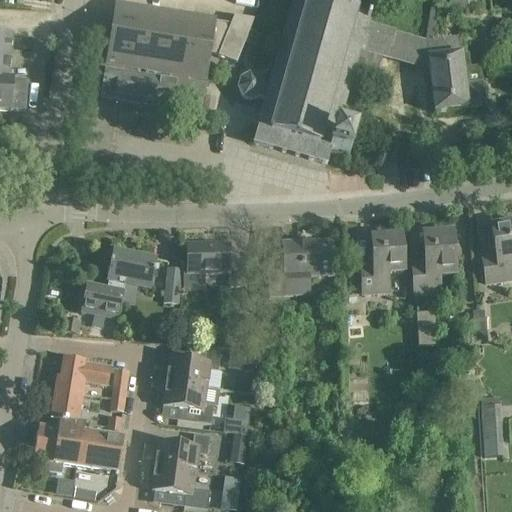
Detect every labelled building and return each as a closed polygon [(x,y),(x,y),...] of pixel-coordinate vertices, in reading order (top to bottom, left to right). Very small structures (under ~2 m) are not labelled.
[(328,166),(332,153),(349,158),(355,138),(337,133),(360,52),(394,61),(396,54),(423,62),(428,61),(426,45),(367,28),(370,20),(347,13),(347,4),(345,0),(315,0),(314,3),(302,0),(293,0),(269,88),(261,86),(260,83),(255,80),(248,78),(241,82),(239,89),(240,97),(250,101),(257,99),(266,101),(258,130),(253,144),(328,166)] [(467,13),(475,12),(475,0),(445,0),(446,11),(467,13)] [(215,27),(216,23),(115,7),(106,66),(105,72),(104,72),(99,101),(199,116),(204,88),(206,82),(207,82),(210,59),(220,60),(219,63),(235,69),(253,22),(234,19),(230,29),(215,27)] [(27,84),(14,83),(9,83),(12,36),(0,34),(0,112),(25,114),(27,84)] [(426,45),(428,61),(434,115),(484,109),(482,86),(464,87),(461,58),(452,59),(449,42),(426,45)] [(511,283),(511,269),(511,263),(511,262),(511,226),(492,230),(496,258),(483,260),(487,288),(511,283)] [(439,297),(437,277),(454,275),(451,235),(422,237),(424,266),(412,267),(414,299),(439,297)] [(387,296),(386,276),(402,275),(399,239),(371,241),(373,269),(361,270),(363,297),(387,296)] [(308,297),(308,280),(333,279),(332,243),(282,245),(283,271),(267,273),(268,298),(308,297)] [(244,261),(229,262),(228,247),(186,248),(187,277),(228,276),(228,290),(242,289),(245,285),(244,261)] [(107,291),(121,294),(123,287),(150,292),(156,262),(113,253),(107,283),(109,284),(107,291)] [(162,307),(179,308),(182,273),(166,271),(162,307)] [(123,294),(121,294),(107,291),(87,286),(81,314),(117,322),(123,294)] [(483,313),(471,314),(472,326),(484,326),(483,313)] [(433,316),(416,317),(418,350),(436,349),(433,316)] [(64,321),(61,334),(78,337),(81,324),(64,321)] [(484,326),(472,326),(473,347),(486,346),(485,325),(484,326)] [(166,385),(206,390),(208,373),(218,374),(221,355),(191,351),(189,363),(170,360),(166,385)] [(239,355),(237,372),(255,374),(258,357),(239,355)] [(58,378),(55,392),(83,397),(85,384),(107,388),(109,372),(84,368),(85,364),(64,360),(61,379),(58,378)] [(110,401),(112,401),(124,403),(128,374),(114,372),(110,401)] [(178,411),(176,423),(211,428),(213,409),(204,407),(206,390),(166,385),(163,409),(178,411)] [(55,392),(49,432),(82,437),(83,437),(85,426),(78,425),(83,397),(79,396),(58,393),(55,392)] [(483,450),(502,448),(498,400),(480,402),(483,450)] [(124,403),(112,401),(110,401),(108,413),(122,414),(124,403)] [(226,419),(224,432),(232,433),(234,420),(226,419)] [(109,420),(108,433),(120,435),(121,422),(109,420)] [(39,430),(33,463),(46,465),(45,475),(61,477),(63,468),(76,470),(82,437),(49,432),(39,430)] [(118,477),(118,473),(123,444),(87,438),(83,437),(82,437),(81,438),(76,470),(118,477)] [(158,445),(155,469),(195,475),(197,457),(207,459),(209,440),(193,437),(192,449),(158,445)] [(233,437),(231,446),(246,448),(247,439),(245,438),(233,437)] [(152,493),(185,498),(184,510),(199,511),(207,511),(210,494),(192,492),(195,475),(155,469),(152,493)] [(75,492),(74,501),(88,503),(90,495),(75,492)] [(225,503),(223,511),(235,511),(236,505),(225,503)]
